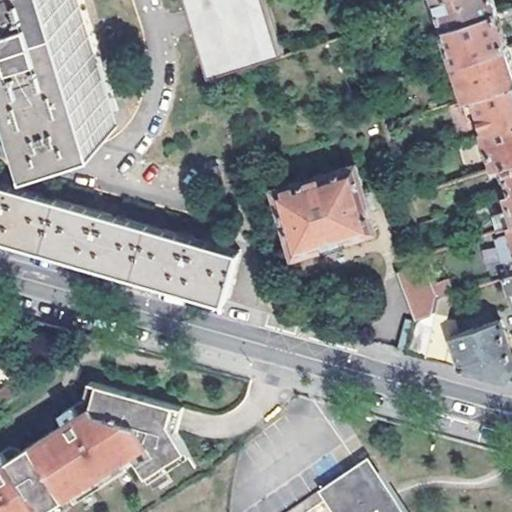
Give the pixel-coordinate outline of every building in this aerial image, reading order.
[(1,0),(49,149),(117,127),(76,0),(1,0)] [(185,0),(211,78),(285,55),(266,0),(185,0)] [(437,0),(447,28),(499,11),(495,0),(437,0)] [(510,45),(499,11),(447,28),(457,61),(510,45)] [(511,82),(511,50),(510,45),(457,61),(468,96),(511,82)] [(487,130),(511,122),(511,82),(468,96),(461,98),(468,120),(482,115),(487,130)] [(496,165),(511,160),(511,122),(487,130),(486,130),(496,165)] [(511,193),(511,160),(496,165),(506,196),(508,195),(511,193)] [(356,164),(275,189),(294,253),(326,243),(329,246),(345,242),(346,237),(376,228),(356,164)] [(202,170),(209,190),(224,185),(217,165),(202,170)] [(0,239),(226,302),(240,250),(209,241),(111,213),(0,181),(0,239)] [(511,224),(511,193),(508,195),(511,208),(494,214),(499,229),(511,224)] [(506,240),(480,246),(485,268),(511,261),(506,240)] [(436,282),(428,260),(397,271),(415,320),(407,352),(427,357),(435,324),(441,299),(436,282)] [(501,320),(507,336),(511,334),(511,298),(510,293),(506,278),(454,295),(441,299),(435,324),(445,326),(444,334),(452,336),(501,320)] [(449,279),(436,282),(441,299),(454,295),(449,279)] [(435,324),(427,357),(472,369),(507,378),(511,368),(511,352),(507,336),(501,320),(452,336),(444,334),(445,326),(435,324)] [(0,405),(31,386),(15,366),(7,371),(12,381),(0,388),(0,405)] [(93,403),(98,384),(81,379),(75,398),(93,403)] [(0,511),(61,511),(142,460),(154,476),(188,452),(172,430),(179,406),(98,384),(93,403),(75,398),(72,400),(55,412),(60,420),(14,451),(13,449),(8,447),(4,446),(0,448),(0,511)] [(407,511),(369,455),(343,472),(353,486),(369,475),(377,486),(369,492),(382,511),(407,511)] [(343,472),(295,506),(299,511),(306,511),(326,499),(335,511),(382,511),(369,492),(377,486),(369,475),(353,486),(343,472)]
